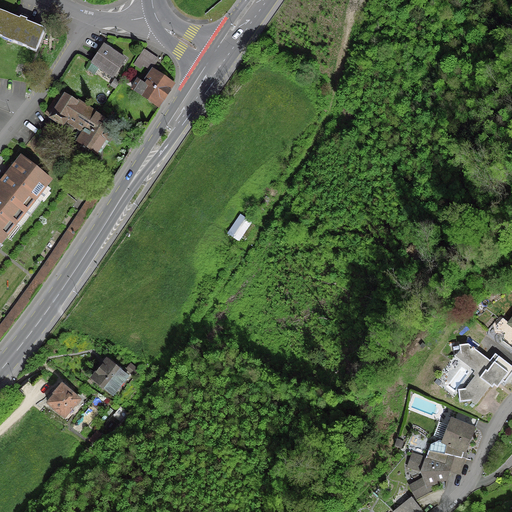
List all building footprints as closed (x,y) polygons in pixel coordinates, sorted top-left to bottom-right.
[(0,12),(0,38),(35,52),(44,30),(25,22),(26,20),(19,17),(18,19),(0,12)] [(90,64),(111,78),(123,60),(103,46),(90,64)] [(143,49),(136,59),(151,69),(158,59),(143,49)] [(160,73),(158,76),(152,73),(143,86),(136,81),(131,88),(157,106),(171,85),(163,80),(165,77),(160,73)] [(64,95),(59,92),(44,115),(49,118),(61,126),(64,121),(82,133),(76,142),(95,154),(104,140),(108,142),(113,134),(108,131),(112,125),(64,95)] [(51,138),(52,139),(58,130),(47,122),(41,132),(42,132),(39,137),(48,142),(51,138)] [(44,186),(49,180),(20,157),(0,183),(0,192),(24,211),(29,215),(30,214),(24,210),(34,199),(39,202),(49,190),(44,186)] [(19,228),(29,215),(24,211),(0,192),(0,241),(14,224),(19,228)] [(42,281),(61,252),(96,199),(90,195),(63,236),(36,276),(42,281)] [(242,244),(254,226),(240,216),(228,234),(242,244)] [(20,299),(6,317),(0,324),(0,336),(26,303),(39,285),(33,281),(20,299)] [(486,316),(481,320),(486,325),(490,320),(486,316)] [(496,331),(503,331),(508,324),(501,318),(495,326),(496,331)] [(458,346),(460,354),(458,356),(476,369),(473,374),(475,375),(465,389),(457,390),(459,402),(470,400),(474,403),(488,385),(491,387),(492,385),(496,387),(501,380),(503,382),(511,371),(511,368),(494,355),(488,362),(467,345),(458,346)] [(92,379),(112,395),(126,377),(106,361),(92,379)] [(125,370),(133,376),(137,371),(129,365),(125,370)] [(63,417),(78,400),(61,385),(53,394),(54,394),(47,403),(63,417)] [(441,463),(439,468),(448,471),(457,474),(462,458),(460,458),(463,451),(464,452),(473,429),(450,420),(441,442),(439,441),(429,445),(425,458),(424,458),(441,463)] [(99,435),(92,443),(97,447),(104,440),(99,435)] [(426,490),(428,489),(426,485),(446,478),(448,471),(439,468),(441,463),(424,458),(411,454),(407,467),(420,471),(420,472),(423,480),(420,481),(419,481),(412,485),(409,487),(415,497),(418,495),(418,496),(426,491),(426,490)]
